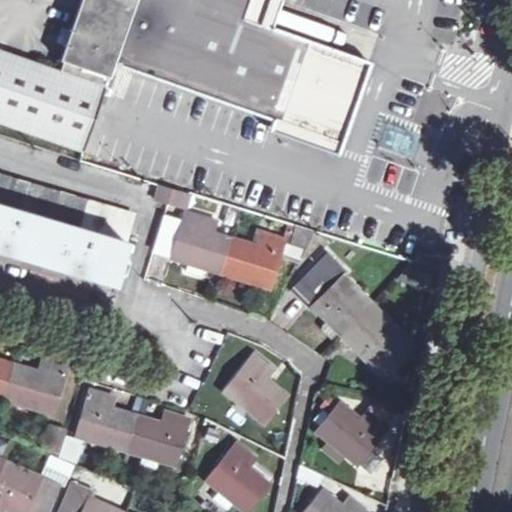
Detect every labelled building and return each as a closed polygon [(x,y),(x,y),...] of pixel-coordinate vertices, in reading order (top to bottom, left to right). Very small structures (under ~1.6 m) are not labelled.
[(113,64),(135,0),(83,0),(58,72),(0,51),(0,122),(82,152),(113,64)] [(135,0),(113,64),(125,68),(273,119),(324,137),(329,121),(333,109),(351,115),(369,63),(262,25),(270,0),(135,0)] [(336,154),(351,115),(333,109),(329,121),(324,137),(273,119),(269,130),(336,154)] [(386,123),(378,146),(410,157),(419,135),(386,123)] [(0,174),(0,250),(112,284),(133,215),(0,174)] [(155,199),(166,203),(171,189),(159,185),(155,199)] [(190,195),(171,189),(166,203),(185,209),(190,195)] [(202,267),(219,272),(229,240),(214,235),(205,232),(209,220),(183,212),(169,258),(186,263),(188,258),(203,262),(202,267)] [(205,232),(214,235),(218,223),(209,220),(205,232)] [(285,254),(299,260),(313,233),(294,227),(285,254)] [(253,247),(229,240),(219,272),(236,278),(238,273),(252,278),(251,283),(269,288),(283,242),(257,234),(253,247)] [(413,259),(427,264),(430,254),(416,250),(413,259)] [(336,332),(338,334),(369,302),(342,274),(345,271),(326,253),(292,287),(323,318),(336,332)] [(188,258),(186,263),(183,272),(199,277),(202,267),(203,262),(188,258)] [(394,279),(430,292),(434,270),(409,263),(394,279)] [(399,332),(369,302),(338,334),(367,363),(373,357),(387,371),(410,348),(397,334),(399,332)] [(330,338),(336,332),(323,318),(316,324),(330,338)] [(249,413),(250,414),(263,424),(286,398),(266,380),(273,371),(252,354),(223,390),(235,401),(237,402),(240,399),(252,409),(249,413)] [(0,399),(1,400),(11,365),(0,361),(0,399)] [(36,372),(11,365),(1,400),(18,404),(19,400),(35,405),(34,409),(51,414),(66,369),(40,361),(36,372)] [(106,445),(125,451),(135,417),(107,408),(110,397),(87,390),(73,435),(91,441),(92,436),(108,441),(106,445)] [(237,402),(235,401),(233,404),(248,416),(250,414),(249,413),(252,409),(240,399),(237,402)] [(342,452),(343,454),(357,465),(371,447),(387,428),(375,418),(377,410),(368,407),(359,420),(338,404),(315,431),(327,442),(330,443),(333,440),(344,449),(342,452)] [(161,425),(135,417),(125,451),(142,456),(144,452),(159,457),(158,461),(176,466),(189,420),(165,414),(161,425)] [(42,450),(59,455),(64,438),(67,430),(50,425),(42,450)] [(76,441),(64,438),(59,455),(71,458),(76,441)] [(330,443),(327,442),(322,448),(337,461),(343,454),(342,452),(344,449),(333,440),(330,443)] [(235,497),(232,501),(233,503),(244,511),(246,511),(268,486),(247,468),(254,459),(235,443),(205,480),(219,491),(220,492),(223,488),(235,497)] [(144,452),(142,456),(141,460),(157,465),(158,461),(159,457),(144,452)] [(53,470),(69,477),(75,464),(59,458),(53,470)] [(47,511),(59,486),(3,461),(0,469),(0,507),(5,510),(10,511),(47,511)] [(220,492),(219,491),(216,494),(230,506),(233,503),(232,501),(235,497),(223,488),(220,492)] [(364,511),(349,499),(341,508),(321,491),(303,511),(364,511)] [(80,511),(120,511),(87,498),(80,511)]
